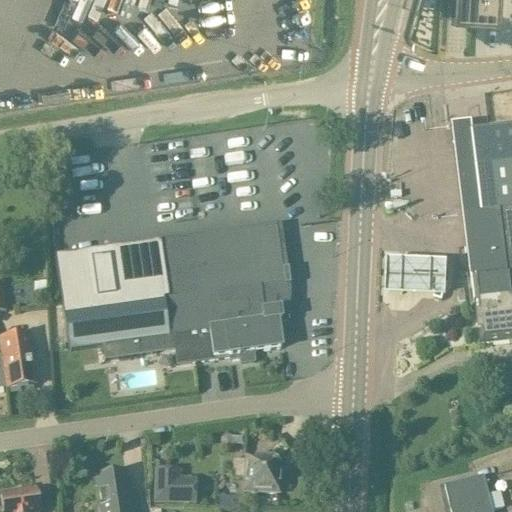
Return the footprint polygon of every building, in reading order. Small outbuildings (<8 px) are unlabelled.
[(459,0),(458,15),(498,17),(499,0),(459,0)] [(511,126),(472,131),(472,125),(452,127),(473,302),(475,302),(476,306),(481,349),(511,344),(511,126)] [(67,160),(45,161),(47,210),(69,209),(67,160)] [(224,236),(54,260),(61,313),(166,297),(167,304),(230,295),(239,358),(240,363),(240,366),(253,364),(252,354),(280,350),(276,326),(276,324),(284,323),(283,313),(288,312),(284,288),(288,288),(289,288),(288,284),(283,284),(282,276),(287,276),(287,271),(286,271),(282,272),(275,229),(224,237),(224,236)] [(448,272),(385,270),(383,305),(447,307),(448,272)] [(465,293),(457,294),(458,306),(466,305),(465,293)] [(61,313),(67,353),(102,348),(103,362),(157,355),(155,340),(187,336),(192,365),(228,360),(239,358),(230,295),(167,304),(166,297),(61,313)] [(0,341),(0,360),(4,390),(5,390),(5,392),(36,387),(28,337),(0,341)] [(231,462),(230,479),(243,480),(242,495),(278,497),(279,478),(286,472),(269,453),(262,460),(244,459),(244,463),(231,462)] [(168,474),(154,473),(153,505),(193,507),(193,492),(168,492),(168,474)] [(130,511),(125,475),(95,479),(99,511),(130,511)] [(450,511),(511,511),(511,477),(446,494),(450,511)] [(38,511),(35,489),(31,490),(29,488),(20,489),(18,492),(0,494),(0,511),(38,511)] [(219,499),(218,511),(238,511),(238,501),(219,499)]
